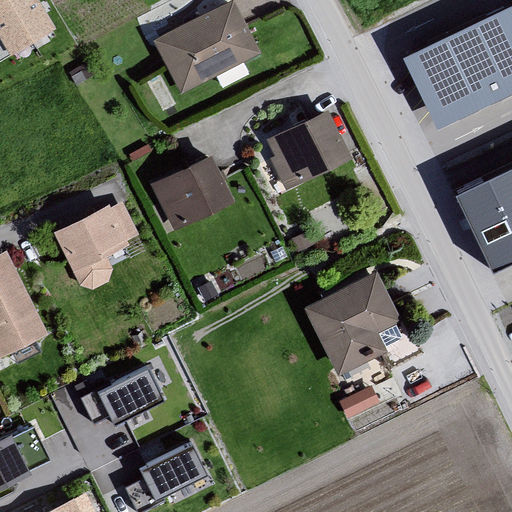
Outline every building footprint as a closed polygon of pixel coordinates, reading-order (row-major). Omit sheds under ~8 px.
[(0,0),(0,58),(55,26),(39,0),(0,0)] [(226,0),(150,40),(176,97),(255,57),(226,0)] [(511,2),(403,54),(438,128),(511,93),(511,2)] [(327,110),(266,138),(291,188),(351,160),(327,110)] [(140,152),(149,172),(166,165),(157,145),(140,152)] [(203,156),(148,183),(166,234),(228,205),(203,156)] [(511,261),(511,161),(446,193),(487,273),(511,261)] [(99,207),(45,232),(74,286),(83,290),(96,288),(105,283),(109,273),(102,257),(131,241),(115,204),(99,207)] [(4,253),(0,254),(0,358),(42,339),(4,253)] [(397,320),(370,268),(302,304),(338,373),(383,350),(373,332),(397,320)] [(81,397),(93,422),(107,415),(112,424),(164,398),(148,367),(97,392),(96,389),(81,397)] [(379,402),(371,384),(340,399),(348,416),(379,402)] [(138,444),(144,455),(191,432),(185,421),(138,444)] [(10,433),(0,437),(0,486),(30,473),(28,469),(51,459),(32,425),(11,437),(10,433)] [(143,478),(126,486),(138,511),(162,500),(159,494),(207,472),(193,441),(138,467),(143,478)] [(80,511),(73,497),(43,511),(80,511)]
